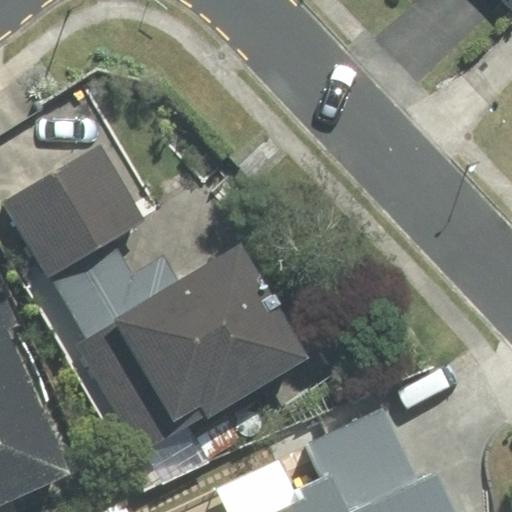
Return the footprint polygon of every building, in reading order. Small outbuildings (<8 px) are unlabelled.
[(511,0),(487,0),(511,22),(511,0)] [(108,139),(15,197),(58,267),(151,209),(108,139)] [(251,239),(84,339),(148,445),(314,345),(251,239)] [(0,501),(81,465),(0,285),(0,501)] [(391,404),(162,507),(164,511),(469,511),(450,467),(424,479),(391,404)]
